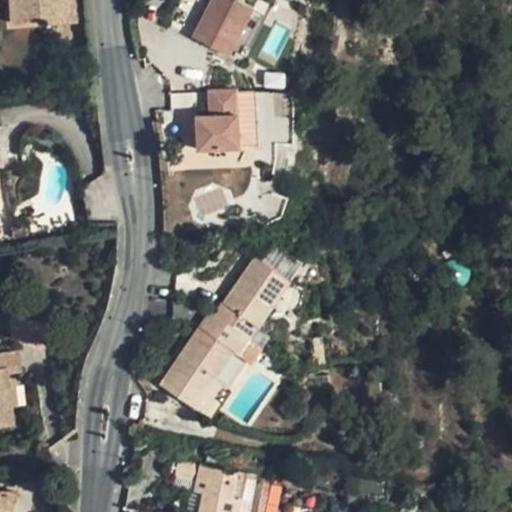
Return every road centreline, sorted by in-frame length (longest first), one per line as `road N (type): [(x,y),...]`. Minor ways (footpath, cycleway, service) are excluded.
road 1 (unclassified): [(106,0),(138,262),(124,329)]
road 2 (unclassified): [(124,329),(100,387),(100,489)]
road 3 (unclassified): [(100,489),(120,439),(129,363),(124,329)]
